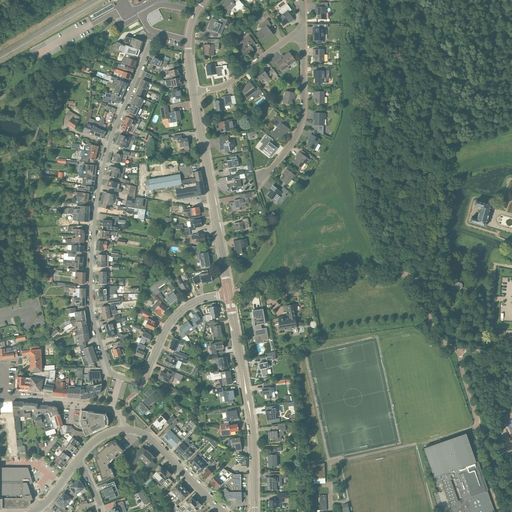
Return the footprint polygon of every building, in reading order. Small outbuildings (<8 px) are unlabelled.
[(235,4),(230,0),(228,0),(222,6),(225,9),(223,15),(229,16),(230,11),(232,9),(236,13),(242,7),(243,6),(244,5),(239,0),(235,4)] [(328,8),(328,3),(318,3),(318,8),(315,8),(315,12),(316,12),(316,20),(326,20),(326,13),(326,8),(328,8)] [(291,22),(294,20),(289,13),(292,10),(288,4),(279,10),(282,15),(278,18),(283,26),(290,21),(291,22)] [(223,28),(226,21),(219,18),(216,16),(214,19),(212,18),(207,30),(211,31),(209,35),(216,38),(218,34),(219,30),(220,27),(223,28)] [(269,37),(270,38),(273,35),(268,28),(271,26),(267,20),(259,26),(262,30),(257,34),(263,42),(264,42),(263,41),(269,37)] [(325,29),(313,29),(313,34),(315,34),(315,41),(317,41),(321,41),(324,41),(324,34),(325,34),(325,29)] [(139,49),(141,49),(143,42),(126,36),(123,44),(138,50),(139,49)] [(252,50),(253,49),(252,48),(256,45),(249,36),(234,47),(237,51),(240,49),(246,58),(254,53),(252,50)] [(219,50),(219,40),(212,39),(212,45),(204,45),(204,55),(214,56),(214,50),(219,50)] [(127,54),(132,55),(138,57),(141,49),(139,49),(138,50),(123,44),(117,42),(112,46),(111,45),(110,50),(127,54)] [(324,50),(323,50),(317,50),(313,50),(313,54),(314,54),(314,62),(324,62),(324,50)] [(296,61),(289,53),(282,58),(281,56),(274,62),(283,74),(289,70),(287,67),(296,61)] [(134,67),(138,57),(132,55),(127,54),(126,58),(123,57),(121,63),(126,65),(134,67)] [(151,64),(152,64),(160,68),(161,66),(163,67),(162,69),(165,70),(169,69),(169,65),(167,64),(168,63),(163,60),(163,62),(154,58),(151,64)] [(134,67),(126,65),(121,63),(120,65),(119,65),(118,68),(119,68),(118,70),(127,73),(132,75),(133,73),(134,67)] [(161,68),(160,68),(152,64),(150,68),(159,72),(161,68)] [(215,68),(215,64),(206,66),(208,76),(215,75),(215,78),(225,76),(223,66),(215,68)] [(127,73),(118,70),(114,68),(113,72),(122,75),(122,77),(130,80),(132,75),(127,73)] [(180,76),(178,69),(170,71),(169,70),(164,71),(165,79),(167,78),(169,78),(170,80),(172,79),(172,77),(180,76)] [(272,74),(275,77),(277,76),(278,75),(273,69),(266,74),(263,70),(256,75),(261,82),(264,79),(266,82),(270,79),(268,77),(272,74)] [(329,83),(329,76),(329,71),(313,71),(313,76),(315,76),(315,83),(329,83)] [(123,81),(118,79),(112,77),(111,79),(115,81),(114,84),(119,85),(118,86),(125,90),(128,84),(123,81)] [(182,86),(180,78),(165,81),(166,88),(173,86),(173,88),(182,86)] [(147,91),(150,83),(143,80),(139,87),(147,91)] [(114,95),(121,98),(125,90),(118,86),(119,85),(114,84),(112,83),(109,82),(108,82),(106,86),(112,89),(113,91),(112,93),(109,93),(109,92),(106,92),(106,93),(114,95)] [(246,98),(252,94),(255,99),(263,93),(259,87),(255,90),(250,82),(247,84),(248,85),(241,90),(246,98)] [(147,91),(139,87),(136,94),(143,98),(147,91)] [(177,91),(177,89),(170,91),(171,96),(173,96),(173,97),(173,98),(171,99),(173,104),(175,103),(180,102),(179,99),(182,98),(180,91),(177,91)] [(295,98),(296,94),(286,91),(283,103),(292,105),(294,98),(295,98)] [(325,104),(324,92),(314,92),(314,96),(315,96),(315,104),(325,104)] [(103,98),(102,101),(103,101),(104,102),(107,102),(109,103),(110,100),(112,100),(112,101),(119,104),(121,98),(114,95),(106,93),(105,99),(103,98)] [(144,100),(136,96),(132,105),(140,108),(144,100)] [(224,107),(232,105),(230,96),(221,97),(221,100),(214,101),(216,112),(225,110),(224,107)] [(132,105),(131,108),(130,108),(129,110),(130,111),(129,113),(138,118),(141,112),(139,111),(140,108),(132,105)] [(181,121),(179,111),(176,112),(175,110),(172,110),(172,113),(169,113),(167,106),(160,107),(163,120),(168,119),(170,127),(177,126),(177,122),(181,121)] [(75,130),(75,129),(79,117),(69,111),(66,116),(71,119),(67,125),(71,128),(75,130)] [(83,132),(89,134),(94,120),(90,118),(92,113),(88,112),(88,116),(85,123),(87,124),(83,132)] [(326,119),(326,114),(314,113),(313,118),(315,118),(314,125),(317,125),(317,132),(323,135),(323,126),(324,126),(325,119),(326,119)] [(136,118),(129,115),(128,118),(127,117),(126,118),(125,117),(124,120),(125,120),(124,124),(133,127),(136,123),(138,124),(140,120),(136,118)] [(276,138),(278,136),(281,138),(286,131),(287,132),(289,129),(282,124),(284,121),(277,115),(271,123),(277,127),(274,131),(272,130),(270,134),(276,138)] [(102,117),(100,123),(94,136),(101,139),(103,139),(106,132),(106,131),(106,129),(106,128),(103,127),(104,123),(104,121),(105,118),(102,117)] [(233,121),(232,119),(226,120),(227,121),(218,123),(218,128),(217,128),(218,133),(226,132),(232,131),(232,128),(235,127),(234,121),(233,121)] [(94,136),(100,123),(94,120),(89,134),(94,136)] [(133,134),(135,128),(123,124),(121,130),(133,134)] [(149,143),(151,137),(150,136),(150,135),(147,134),(145,139),(142,138),(141,140),(149,143)] [(271,143),(273,140),(268,135),(266,134),(262,139),(260,141),(260,142),(261,143),(266,147),(262,151),(270,157),(270,158),(274,153),(273,153),(275,151),(276,151),(278,148),(271,143)] [(133,145),(135,146),(136,143),(134,142),(129,140),(130,138),(120,135),(118,139),(133,145)] [(306,146),(315,150),(320,140),(311,135),(309,138),(310,139),(306,146)] [(183,140),(182,139),(181,136),(173,137),(174,140),(177,140),(178,143),(180,143),(181,147),(184,147),(185,150),(187,150),(189,150),(188,146),(189,146),(187,139),(183,140)] [(229,140),(228,138),(228,136),(219,138),(220,141),(219,142),(220,146),(220,145),(221,148),(222,149),(224,149),(225,152),(231,151),(231,148),(235,147),(234,140),(229,140)] [(135,146),(133,145),(118,139),(116,145),(134,151),(136,146),(135,146)] [(85,151),(97,154),(99,147),(92,145),(93,144),(89,143),(88,147),(86,147),(85,151)] [(80,161),(88,163),(89,159),(95,160),(97,154),(85,151),(84,157),(81,157),(80,161)] [(129,157),(130,152),(124,151),(123,155),(116,154),(115,157),(114,157),(113,161),(120,163),(119,165),(125,165),(125,164),(127,156),(129,157)] [(306,164),(309,160),(299,152),(296,156),(297,157),(293,163),(301,169),(305,163),(306,164)] [(225,173),(231,172),(230,169),(239,167),(238,159),(227,161),(227,163),(223,163),(225,173)] [(87,175),(95,176),(96,166),(88,164),(83,164),(82,175),(87,175)] [(124,175),(125,170),(109,166),(109,169),(111,169),(111,172),(124,175)] [(280,179),(287,185),(295,176),(286,169),(284,172),(285,173),(280,179)] [(193,179),(181,181),(182,185),(187,184),(203,181),(201,171),(192,173),(193,179)] [(124,175),(111,172),(109,177),(119,179),(118,181),(129,184),(129,181),(123,179),(124,175)] [(87,175),(82,175),(80,175),(79,178),(83,178),(82,185),(86,185),(86,186),(94,187),(95,176),(87,175)] [(182,185),(181,181),(180,175),(148,180),(150,190),(168,187),(182,185)] [(242,187),(240,179),(239,175),(226,177),(227,181),(226,181),(226,185),(227,185),(227,186),(228,188),(229,189),(231,188),(232,192),(238,191),(238,188),(242,187)] [(121,193),(121,189),(123,184),(120,183),(108,180),(107,186),(115,188),(114,191),(121,193)] [(187,184),(182,185),(168,187),(169,191),(176,190),(177,198),(177,199),(205,195),(203,181),(187,184)] [(271,191),(267,196),(275,202),(276,203),(280,198),(283,194),(285,195),(288,191),(284,188),(281,191),(273,186),(270,190),(271,191)] [(77,192),(75,192),(75,195),(77,195),(76,200),(72,200),(72,204),(86,204),(86,202),(88,203),(89,194),(77,192)] [(106,193),(103,202),(116,206),(118,200),(117,199),(117,196),(106,193)] [(240,210),(240,208),(246,207),(245,204),(249,204),(248,198),(251,197),(250,193),(239,195),(240,199),(234,200),(234,202),(230,203),(231,212),(240,210)] [(126,202),(125,208),(128,208),(128,207),(146,210),(148,199),(147,199),(136,198),(135,197),(129,196),(127,196),(126,202)] [(485,227),(491,206),(491,205),(476,201),(475,206),(481,207),(477,219),(471,218),(470,222),(485,227)] [(118,206),(116,206),(103,202),(102,208),(111,211),(112,209),(117,210),(118,206)] [(79,213),(90,213),(90,207),(77,206),(77,209),(68,208),(63,208),(62,214),(68,214),(72,214),(76,214),(79,214),(79,213)] [(144,220),(146,210),(128,207),(128,208),(125,208),(123,207),(123,211),(126,211),(127,212),(128,214),(129,214),(131,214),(132,214),(135,215),(134,218),(134,219),(139,219),(144,220)] [(200,214),(199,207),(183,210),(184,213),(191,212),(192,216),(200,214)] [(79,214),(76,214),(72,214),(72,217),(75,217),(75,221),(89,222),(90,213),(79,213),(79,214)] [(113,216),(112,221),(103,220),(103,226),(106,227),(106,230),(118,231),(118,228),(116,228),(116,221),(119,222),(119,217),(113,216)] [(249,228),(250,228),(248,218),(242,219),(242,222),(239,223),(234,224),(235,232),(245,230),(245,229),(249,228)] [(196,221),(196,219),(190,220),(191,228),(202,227),(201,220),(196,221)] [(75,226),(68,227),(68,231),(73,231),(72,233),(76,233),(76,236),(85,236),(85,230),(76,229),(77,226),(75,226)] [(202,235),(201,233),(196,234),(196,235),(191,236),(192,240),(197,239),(197,243),(205,241),(204,235),(202,235)] [(84,243),(85,236),(76,236),(75,238),(72,238),(72,240),(67,239),(67,245),(68,245),(72,246),(75,245),(75,242),(84,243)] [(247,247),(246,239),(234,241),(234,244),(235,244),(236,250),(235,250),(236,255),(242,254),(243,254),(242,248),(247,247)] [(107,249),(107,242),(97,241),(96,251),(102,252),(103,249),(107,249)] [(67,254),(76,254),(77,252),(83,252),(84,246),(75,245),(72,246),(68,245),(68,250),(67,250),(67,254)] [(68,263),(83,264),(83,258),(74,257),(74,254),(76,254),(67,254),(64,254),(64,260),(59,259),(59,262),(64,262),(68,263)] [(210,267),(208,259),(201,260),(202,267),(205,267),(205,268),(210,267)] [(83,264),(68,263),(64,262),(64,265),(68,265),(67,266),(71,266),(71,267),(75,267),(75,269),(69,269),(67,268),(66,271),(76,272),(76,270),(82,270),(83,264)] [(85,273),(76,272),(76,276),(78,276),(78,279),(75,279),(75,283),(84,284),(85,273)] [(153,293),(156,295),(161,292),(158,288),(164,284),(165,285),(167,284),(172,291),(175,289),(171,284),(172,284),(166,276),(167,276),(164,272),(157,277),(157,278),(152,282),(154,284),(149,288),(153,293)] [(209,276),(208,273),(199,275),(192,278),(192,279),(195,285),(201,282),(202,283),(212,281),(211,276),(209,276)] [(182,284),(179,278),(176,279),(179,286),(180,285),(184,293),(190,290),(188,285),(189,284),(187,281),(182,284)] [(73,298),(85,298),(86,289),(76,289),(75,289),(75,293),(73,293),(73,298)] [(169,305),(176,299),(177,298),(177,297),(173,293),(166,300),(169,305)] [(100,302),(107,301),(108,304),(121,302),(120,297),(113,298),(113,295),(112,295),(111,295),(100,295),(100,302)] [(162,301),(157,296),(156,295),(154,298),(157,301),(150,310),(154,313),(155,312),(158,315),(161,312),(162,314),(166,309),(161,304),(160,303),(162,301)] [(85,298),(73,298),(73,303),(77,303),(76,306),(77,306),(85,307),(85,298)] [(116,311),(115,306),(121,305),(121,302),(108,304),(109,306),(101,307),(102,313),(110,312),(116,311)] [(294,310),(293,305),(285,306),(286,312),(288,311),(290,319),(284,320),(284,319),(278,319),(279,322),(275,323),(275,326),(279,325),(280,331),(293,328),(294,334),(298,334),(297,328),(294,310)] [(219,318),(217,307),(210,308),(207,309),(208,313),(209,312),(209,313),(211,312),(212,319),(219,318)] [(77,323),(86,321),(85,311),(76,312),(76,308),(66,309),(67,314),(75,313),(76,317),(76,320),(70,322),(70,321),(65,323),(67,326),(72,324),(77,322),(77,323)] [(266,324),(263,309),(252,311),(253,319),(252,320),(255,337),(260,336),(261,341),(268,340),(266,328),(261,329),(261,325),(266,324)] [(121,313),(121,310),(116,311),(110,312),(102,313),(103,319),(111,318),(110,315),(111,315),(121,313)] [(150,320),(147,319),(148,318),(149,315),(144,312),(142,315),(146,317),(144,320),(145,320),(143,325),(153,330),(156,325),(154,325),(155,323),(150,320)] [(194,328),(198,326),(203,332),(204,331),(205,324),(206,322),(204,318),(203,318),(201,320),(196,314),(193,316),(194,318),(190,321),(194,328)] [(122,318),(121,318),(115,319),(115,322),(109,323),(109,324),(105,326),(107,331),(118,328),(116,324),(120,323),(125,321),(124,317),(122,318)] [(87,326),(86,321),(77,323),(77,322),(72,324),(67,326),(64,328),(65,330),(68,329),(73,327),(77,326),(78,329),(87,326)] [(194,328),(190,321),(180,328),(182,331),(179,334),(178,336),(182,339),(195,330),(194,328)] [(214,323),(213,321),(209,322),(211,333),(213,333),(214,337),(222,336),(220,326),(218,326),(218,322),(214,323)] [(88,334),(87,326),(78,329),(75,330),(75,333),(76,336),(78,335),(88,334)] [(118,328),(107,331),(109,338),(112,337),(112,338),(120,335),(118,328)] [(149,342),(151,337),(149,336),(150,334),(144,332),(141,339),(138,338),(136,342),(140,343),(140,342),(144,344),(145,341),(146,341),(149,342)] [(85,341),(86,341),(89,341),(88,334),(78,335),(79,339),(76,339),(77,346),(80,345),(86,345),(85,341)] [(179,345),(181,341),(173,338),(169,349),(174,351),(175,351),(175,350),(178,344),(179,345)] [(120,351),(119,348),(125,346),(124,342),(119,343),(120,346),(116,347),(116,349),(113,350),(115,357),(124,355),(123,351),(120,351)] [(212,354),(217,353),(217,350),(224,349),(223,342),(211,344),(212,354)] [(82,357),(89,354),(94,353),(92,346),(89,347),(87,348),(86,345),(80,345),(79,346),(74,348),(76,353),(80,352),(82,357)] [(143,359),(145,353),(143,352),(145,347),(139,345),(137,349),(138,350),(135,355),(143,359)] [(31,372),(42,371),(42,366),(41,350),(41,349),(30,350),(22,351),(23,356),(30,355),(30,358),(31,372)] [(173,354),(186,360),(188,356),(175,350),(175,351),(174,351),(173,354)] [(89,354),(82,357),(86,368),(96,368),(94,363),(98,362),(94,353),(89,354)] [(186,360),(173,354),(172,354),(171,357),(169,357),(168,359),(166,359),(164,363),(171,367),(172,366),(175,368),(179,360),(185,363),(186,360)] [(218,359),(218,355),(212,356),(212,360),(214,359),(214,362),(217,362),(218,368),(228,366),(226,357),(218,359)] [(268,377),(266,369),(269,368),(268,363),(259,364),(260,370),(262,370),(263,377),(268,377)] [(183,376),(169,369),(167,374),(162,372),(159,378),(171,384),(173,377),(181,381),(183,376)] [(55,370),(50,371),(49,375),(49,379),(47,378),(46,378),(44,389),(43,392),(53,394),(55,379),(55,370)] [(43,392),(44,389),(46,378),(47,378),(47,375),(49,375),(50,371),(45,371),(44,371),(43,372),(31,374),(31,375),(31,376),(30,390),(43,392)] [(101,379),(100,371),(89,371),(88,373),(88,374),(89,380),(89,383),(89,386),(91,392),(90,393),(91,398),(96,396),(97,395),(97,396),(99,395),(100,394),(101,392),(101,391),(102,384),(102,382),(98,383),(98,384),(94,385),(93,382),(93,380),(101,379)] [(219,379),(222,379),(231,377),(230,371),(221,373),(221,374),(219,374),(214,375),(215,380),(219,379)] [(30,390),(31,376),(31,375),(26,375),(26,374),(18,373),(17,388),(19,389),(30,390)] [(231,377),(222,379),(219,379),(220,385),(221,384),(221,386),(232,384),(231,377)] [(68,386),(69,386),(69,379),(66,379),(66,382),(58,381),(58,380),(55,379),(53,394),(53,396),(68,398),(68,397),(68,392),(68,386)] [(272,398),(271,394),(274,394),(272,383),(264,385),(264,388),(262,389),(263,395),(266,395),(267,399),(272,398)] [(91,398),(90,393),(91,392),(89,386),(85,388),(85,389),(81,389),(81,398),(81,399),(86,399),(87,399),(91,398)] [(223,388),(221,388),(216,389),(212,390),(209,391),(210,394),(219,392),(220,397),(224,397),(225,401),(229,401),(229,400),(234,399),(233,391),(227,392),(227,391),(223,392),(223,388)] [(154,392),(151,389),(145,394),(148,397),(136,408),(143,415),(148,410),(146,408),(159,397),(154,392)] [(26,411),(25,405),(25,403),(24,403),(24,402),(13,402),(13,416),(14,416),(15,425),(16,434),(20,433),(18,417),(25,417),(25,418),(30,417),(31,421),(32,421),(32,417),(31,417),(30,413),(29,413),(29,411),(28,412),(28,411),(26,411)] [(30,413),(31,417),(32,417),(32,421),(35,420),(34,419),(36,418),(37,424),(43,423),(41,416),(40,411),(40,406),(38,406),(38,405),(37,403),(25,403),(25,405),(26,411),(28,411),(28,412),(29,411),(29,413),(30,413)] [(48,410),(48,406),(40,405),(40,406),(40,411),(41,416),(43,423),(45,432),(54,429),(51,417),(48,410)] [(56,406),(48,406),(48,410),(51,417),(53,417),(60,414),(57,407),(56,406)] [(276,419),(275,414),(276,414),(275,406),(266,407),(267,414),(266,415),(267,421),(268,421),(268,424),(279,422),(279,419),(276,419)] [(236,410),(227,412),(228,418),(226,418),(226,421),(234,420),(234,419),(238,419),(236,410)] [(69,433),(72,433),(79,438),(85,435),(86,436),(108,426),(108,425),(108,423),(108,420),(107,417),(106,415),(106,414),(82,411),(80,424),(84,431),(81,432),(78,431),(75,430),(73,428),(71,426),(70,426),(69,433)] [(63,425),(60,414),(53,417),(51,417),(54,429),(55,429),(55,430),(55,428),(57,427),(57,428),(58,428),(57,428),(61,426),(63,425)] [(170,425),(176,419),(173,416),(167,422),(170,425)] [(161,429),(162,428),(162,427),(161,426),(166,421),(161,417),(154,424),(158,428),(158,429),(159,429),(160,429),(161,429)] [(183,437),(185,440),(198,428),(191,420),(184,427),(186,429),(189,427),(188,426),(189,425),(192,428),(183,437)] [(228,427),(227,423),(229,423),(220,424),(222,437),(231,435),(230,432),(239,431),(238,424),(229,426),(228,427)] [(282,440),(281,436),(284,436),(284,432),(286,432),(285,424),(277,424),(277,427),(272,427),(272,432),(268,432),(269,439),(277,439),(277,441),(282,440)] [(169,442),(177,433),(172,429),(164,437),(169,442)] [(77,437),(79,438),(72,433),(70,436),(72,437),(69,442),(77,448),(80,443),(75,440),(77,437)] [(174,447),(182,438),(177,433),(169,442),(174,447)] [(425,448),(435,477),(478,462),(477,457),(474,458),(466,434),(425,448)] [(242,451),(240,438),(228,440),(229,446),(231,446),(231,449),(236,448),(236,451),(242,451)] [(108,465),(124,450),(116,440),(113,441),(110,442),(106,444),(103,446),(99,449),(97,451),(98,452),(98,453),(97,452),(95,454),(96,456),(96,455),(97,456),(93,459),(94,459),(94,458),(100,472),(96,474),(99,481),(110,477),(111,479),(115,477),(111,468),(110,469),(108,465)] [(61,448),(67,452),(69,449),(74,453),(77,448),(69,442),(69,443),(66,447),(63,445),(61,448)] [(188,447),(189,449),(192,446),(193,445),(192,444),(191,445),(188,443),(185,446),(182,443),(176,449),(181,454),(188,447)] [(182,456),(187,460),(198,450),(195,447),(194,448),(192,446),(189,449),(182,456)] [(281,451),(281,447),(274,447),(268,448),(270,467),(277,466),(276,455),(275,455),(275,451),(281,451)] [(65,454),(67,452),(61,448),(59,450),(62,452),(58,457),(66,463),(70,458),(65,454)] [(142,469),(147,474),(152,469),(148,465),(155,458),(147,450),(142,454),(139,451),(129,460),(134,465),(141,459),(147,464),(142,469)] [(201,462),(201,461),(199,459),(203,455),(200,452),(190,463),(192,464),(191,465),(195,468),(201,462)] [(66,463),(58,457),(55,461),(52,459),(50,462),(56,466),(58,464),(63,467),(66,463)] [(206,467),(209,465),(209,466),(213,462),(211,459),(208,462),(204,459),(201,461),(201,462),(195,468),(198,471),(200,473),(206,467)] [(214,461),(213,462),(209,466),(210,466),(201,474),(206,479),(212,473),(209,470),(216,463),(214,461)] [(494,511),(487,491),(488,490),(479,465),(478,462),(435,477),(434,478),(436,485),(442,483),(444,490),(452,511),(456,511),(460,511),(494,511)] [(313,479),(325,478),(324,463),(312,464),(313,479)] [(0,508),(2,509),(2,508),(25,508),(26,508),(27,508),(27,507),(28,507),(29,506),(30,505),(30,504),(30,503),(30,501),(33,500),(31,495),(28,485),(33,483),(28,468),(10,468),(0,467),(0,508)] [(166,472),(161,467),(154,475),(159,481),(158,482),(161,485),(163,483),(167,488),(173,482),(168,478),(168,477),(171,474),(168,471),(166,472)] [(226,472),(224,469),(216,477),(222,483),(223,483),(224,485),(230,479),(229,477),(231,475),(227,471),(226,472)] [(276,490),(276,486),(278,486),(282,486),(281,478),(286,478),(286,474),(270,474),(270,478),(269,478),(269,490),(277,490),(276,490)] [(230,479),(224,485),(227,487),(220,494),(227,501),(229,499),(230,500),(234,500),(234,502),(242,502),(242,497),(243,497),(243,493),(242,493),(242,492),(241,492),(241,475),(234,475),(230,479)] [(216,477),(209,483),(214,488),(215,487),(217,489),(222,483),(216,477)] [(80,492),(82,494),(86,491),(85,488),(79,480),(77,482),(76,481),(74,483),(80,492)] [(103,490),(106,497),(109,496),(110,500),(116,497),(114,492),(118,491),(114,482),(105,485),(107,489),(103,490)] [(78,497),(82,494),(80,492),(74,483),(71,485),(72,485),(69,487),(73,492),(71,494),(76,499),(78,497),(76,495),(76,494),(78,497)] [(177,496),(184,489),(179,483),(167,495),(169,498),(172,495),(175,498),(177,496)] [(189,494),(184,489),(177,496),(180,498),(175,503),(177,506),(189,494)] [(76,499),(71,494),(68,497),(63,493),(62,495),(61,495),(59,498),(68,504),(71,500),(74,501),(76,499)] [(282,503),(282,498),(288,498),(288,494),(277,494),(276,498),(277,498),(277,501),(269,501),(269,508),(280,508),(280,503),(282,503)] [(68,504),(59,498),(58,500),(56,503),(61,506),(59,509),(63,511),(65,511),(67,510),(64,509),(68,504)] [(196,503),(192,498),(187,502),(186,501),(177,510),(178,511),(184,511),(188,509),(190,511),(194,511),(199,508),(198,508),(201,505),(198,502),(196,503)] [(111,511),(120,511),(119,508),(124,506),(123,501),(114,504),(115,509),(111,510),(111,511)]
